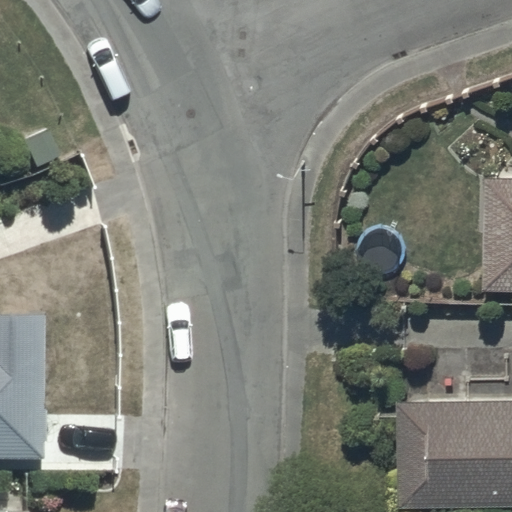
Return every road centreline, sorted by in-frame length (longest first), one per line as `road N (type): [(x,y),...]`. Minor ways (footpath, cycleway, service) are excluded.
road 1 (residential): [(176,88),(211,174),(225,274),(220,511)]
road 2 (residential): [(176,88),(418,0)]
